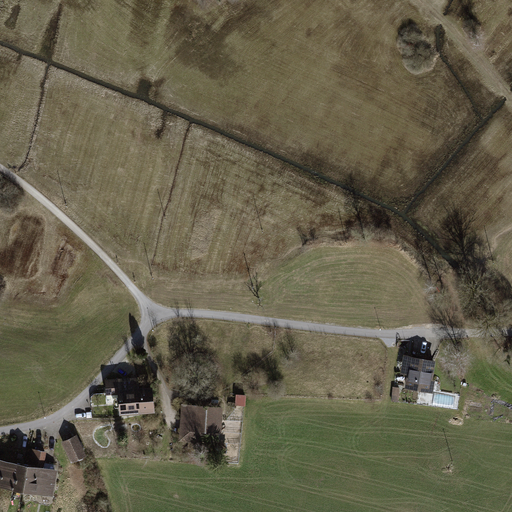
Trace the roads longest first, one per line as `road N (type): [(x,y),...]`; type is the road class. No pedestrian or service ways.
road 1 (unclassified): [(511,332),(371,333),(197,313),(157,318)]
road 2 (track): [(0,167),(97,249),(157,318)]
road 3 (residential): [(157,318),(65,412),(0,431)]
road 4 (track): [(511,98),(424,0)]
